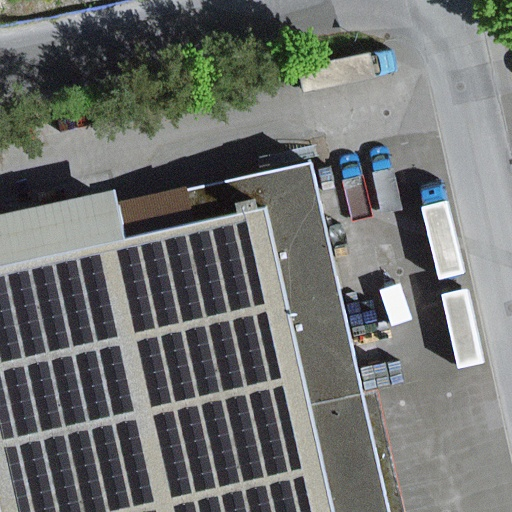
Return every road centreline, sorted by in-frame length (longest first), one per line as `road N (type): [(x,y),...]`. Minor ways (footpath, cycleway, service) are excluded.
road 1 (unclassified): [(0,55),(278,0)]
road 2 (unclassified): [(442,0),(511,266)]
